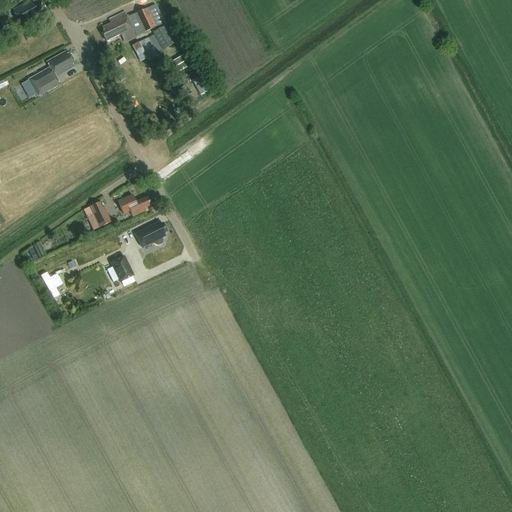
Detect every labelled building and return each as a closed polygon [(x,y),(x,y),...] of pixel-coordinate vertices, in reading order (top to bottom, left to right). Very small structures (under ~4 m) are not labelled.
[(34,15),(44,10),(40,1),(36,3),(35,1),(28,5),(27,3),(13,12),(16,17),(11,20),(15,28),(20,26),(21,27),(36,19),(34,15)] [(144,34),(164,25),(155,6),(135,15),(144,34)] [(106,43),(120,36),(124,44),(136,38),(132,30),(124,13),(108,21),(110,25),(102,29),(104,33),(102,34),(106,43)] [(162,52),(174,45),(164,28),(152,34),(162,52)] [(157,58),(147,40),(138,44),(131,48),(137,57),(143,54),(148,63),(157,58)] [(71,65),(74,64),(69,55),(67,56),(65,53),(47,64),(50,69),(28,81),(38,98),(59,85),(55,78),(73,68),(71,65)] [(123,215),(129,212),(132,218),(144,213),(143,210),(151,207),(147,198),(135,203),(132,196),(117,203),(123,215)] [(92,214),(99,229),(110,223),(103,209),(92,214)] [(159,227),(158,224),(136,236),(143,250),(154,244),(155,246),(156,247),(158,247),(162,245),(163,243),(163,241),(162,239),(166,238),(164,235),(167,233),(163,225),(159,227)] [(121,284),(134,277),(125,258),(111,265),(121,284)] [(50,272),(44,275),(55,298),(64,294),(62,290),(68,287),(61,273),(52,277),(50,272)]
